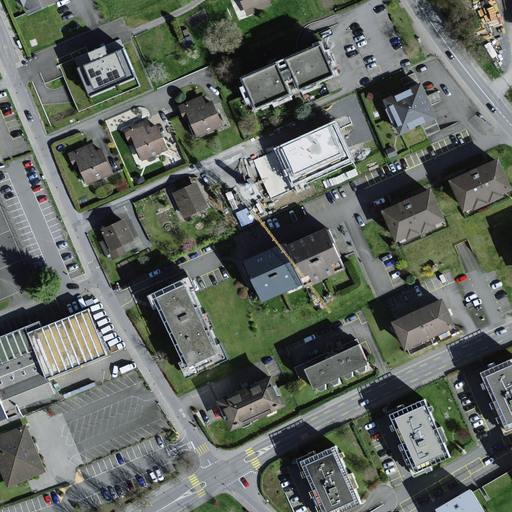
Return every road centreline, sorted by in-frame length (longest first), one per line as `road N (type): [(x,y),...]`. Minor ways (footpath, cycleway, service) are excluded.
road 1 (residential): [(511,329),(230,469)]
road 2 (residential): [(511,125),(242,253)]
road 3 (residential): [(218,474),(103,291),(71,220)]
road 4 (residential): [(71,220),(261,138)]
road 5 (residential): [(39,144),(198,76)]
road 6 (tertiary): [(511,125),(415,0)]
road 7 (residential): [(382,511),(499,440)]
